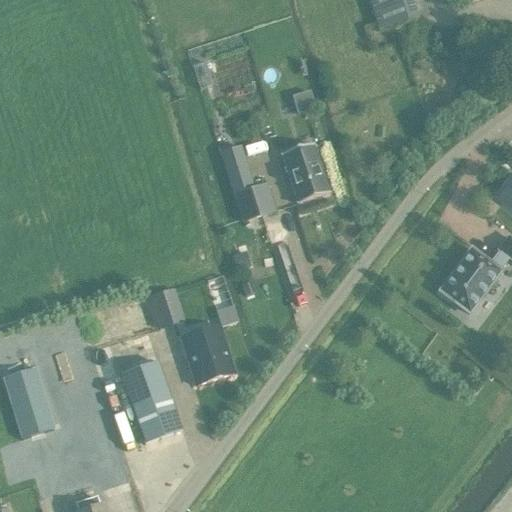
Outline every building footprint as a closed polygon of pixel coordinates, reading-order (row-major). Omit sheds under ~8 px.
[(411,0),(369,0),(379,32),(418,20),(411,0)] [(312,147),(282,156),(298,206),(328,196),(312,147)] [(511,175),(494,199),(511,212),(511,175)] [(267,186),(233,197),(241,224),(275,213),(267,186)] [(499,272),(508,259),(511,262),(511,241),(508,239),(499,252),(500,253),(490,266),(472,253),(473,252),(471,251),(470,253),(441,292),(440,293),(441,294),(468,314),(468,315),(469,316),(470,314),(499,274),(500,275),(501,273),(499,272)] [(245,257),(234,261),(237,272),(249,268),(245,257)] [(166,295),(150,300),(159,331),(176,325),(166,295)] [(219,329),(181,342),(195,388),(234,376),(219,329)] [(23,360),(0,366),(0,370),(2,379),(26,372),(23,360)] [(157,365),(120,378),(144,447),(182,434),(157,365)] [(35,371),(3,380),(22,442),(54,432),(35,371)] [(76,511),(102,511),(102,509),(99,509),(97,500),(75,506),(76,511)]
